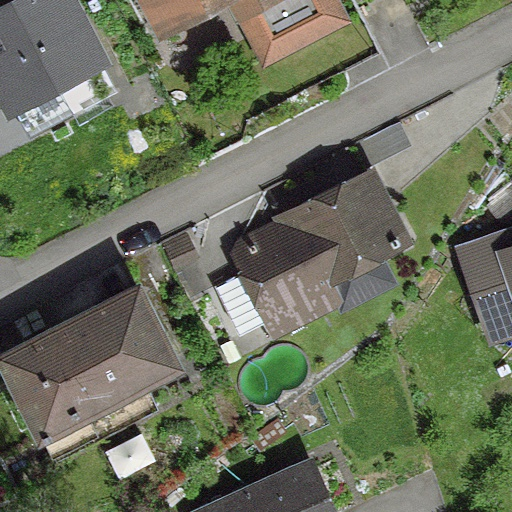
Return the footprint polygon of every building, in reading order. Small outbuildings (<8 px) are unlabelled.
[(64,0),(13,0),(0,7),(0,92),(5,101),(94,54),(64,0)] [(143,0),(157,25),(202,0),(230,0),(261,57),(336,18),(327,0),(143,0)] [(279,224),(295,254),(305,248),(321,280),(398,240),(363,171),(275,216),(279,224)] [(511,181),(483,204),(501,225),(511,218),(511,181)] [(321,280),(305,248),(295,254),(279,224),(230,249),(270,326),(329,296),(321,280)] [(511,232),(458,252),(488,334),(511,325),(511,232)] [(178,235),(156,246),(164,264),(187,254),(178,235)] [(133,289),(0,357),(49,453),(91,432),(78,407),(170,361),(133,289)] [(248,488),(196,511),(330,511),(310,467),(251,494),(248,488)]
